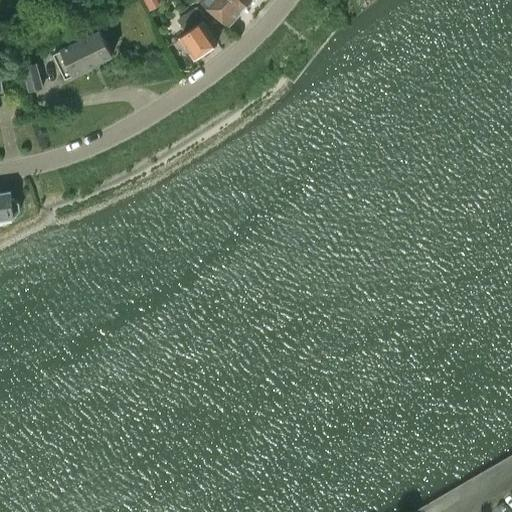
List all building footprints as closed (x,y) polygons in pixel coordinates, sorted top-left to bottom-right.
[(203,0),(229,24),(246,6),(239,0),(203,0)] [(185,32),(203,21),(195,7),(177,19),(185,32)] [(181,35),(194,56),(217,42),(203,21),(181,35)] [(53,52),(66,77),(112,54),(100,29),(53,52)] [(29,90),(42,87),(37,64),(24,67),(29,90)] [(11,198),(10,191),(0,192),(0,217),(16,215),(20,209),(19,202),(13,198),(11,198)]
